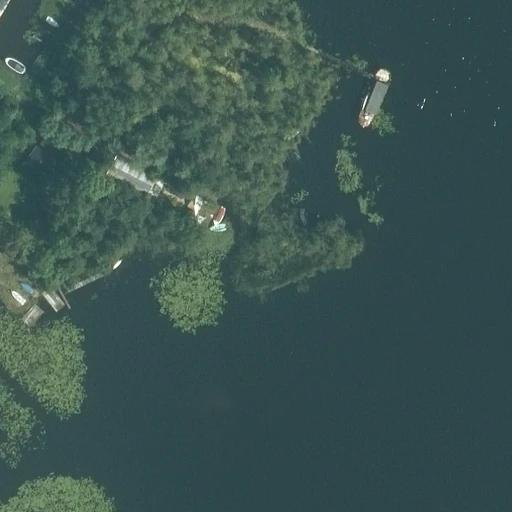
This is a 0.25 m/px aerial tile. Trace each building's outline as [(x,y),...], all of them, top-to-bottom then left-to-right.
[(67,143),(52,132),(42,145),(57,156),(67,143)] [(48,167),(56,157),(41,146),(33,156),(29,162),(43,173),(48,167)] [(149,194),(159,175),(124,156),(112,177),(139,192),(140,190),(149,194)] [(74,177),(81,166),(69,158),(62,169),(74,177)] [(216,203),(225,188),(207,178),(199,192),(216,203)]
